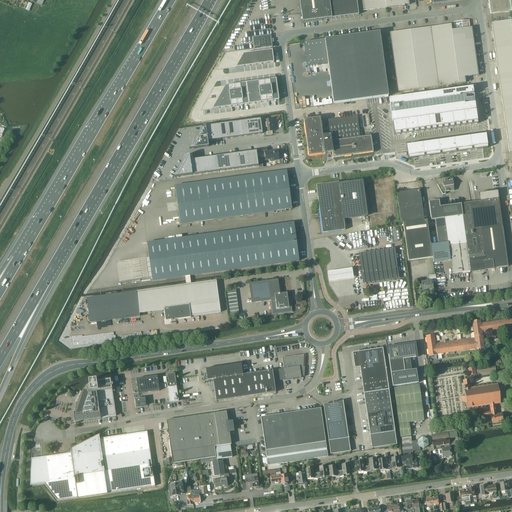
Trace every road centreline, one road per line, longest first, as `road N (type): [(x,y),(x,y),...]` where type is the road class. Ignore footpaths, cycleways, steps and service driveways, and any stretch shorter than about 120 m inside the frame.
road 1 (secondary): [(0,501),(15,418),(52,372),(305,330)]
road 2 (unclassified): [(299,174),(278,35),(478,6)]
road 3 (motorway): [(46,279),(209,0)]
road 4 (motorway): [(170,0),(17,257)]
road 5 (unclassified): [(32,433),(309,388)]
road 6 (residential): [(511,473),(244,511)]
road 7 (unclassified): [(0,196),(114,0)]
road 8 (unclassified): [(299,174),(388,162),(414,174),(500,163)]
road 9 (secondary): [(337,325),(511,301)]
road 10 (unclassified): [(500,163),(478,6)]
road 11 (unclassified): [(317,312),(299,174)]
road 12 (unclassified): [(352,394),(346,349),(383,343),(390,387)]
road 13 (motorway): [(0,390),(46,279)]
